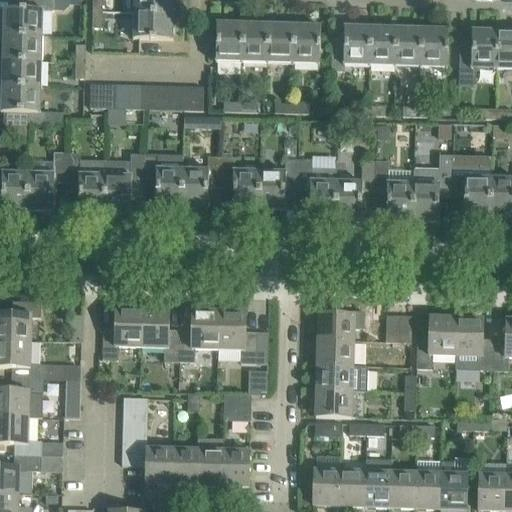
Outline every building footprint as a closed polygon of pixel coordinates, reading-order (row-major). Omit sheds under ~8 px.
[(53,0),(20,0),(20,11),(3,11),(2,37),(42,38),(43,13),(53,13),(53,0)] [(92,0),(92,14),(102,14),(102,0),(92,0)] [(173,16),(173,0),(133,0),(133,15),(173,16)] [(102,14),(92,14),(92,31),(102,31),(102,14)] [(132,41),(173,42),(173,16),(133,15),(132,41)] [(243,25),(217,25),(215,65),(242,66),(243,25)] [(268,26),(243,25),(242,66),(267,66),(268,26)] [(294,27),(268,26),(267,66),(293,67),(294,27)] [(319,68),(320,28),(294,27),(293,67),(319,68)] [(343,68),(369,69),(370,29),(333,28),(331,74),(343,75),(343,68)] [(369,69),(395,70),(396,30),(370,29),(369,69)] [(422,30),(396,30),(395,70),(421,71),(422,30)] [(447,71),(448,31),(422,30),(421,71),(447,71)] [(460,41),(458,92),(474,92),(475,72),(497,73),(498,33),(472,32),(472,41),(460,41)] [(511,33),(498,33),(497,73),(511,73),(511,33)] [(42,38),(2,37),(2,63),(42,64),(42,38)] [(75,50),(75,65),(85,65),(86,48),(80,47),(80,50),(75,50)] [(42,64),(2,63),(1,88),(41,89),(42,64)] [(85,65),(75,65),(74,82),(85,82),(85,65)] [(103,111),(103,88),(90,87),(89,111),(103,111)] [(0,88),(0,108),(0,109),(0,114),(3,115),(3,127),(29,128),(29,115),(40,116),(41,89),(1,88),(0,88)] [(115,112),(116,88),(103,88),(103,111),(115,112)] [(127,112),(128,88),(116,88),(115,112),(127,112)] [(140,112),(140,88),(128,88),(127,112),(140,112)] [(152,113),(153,89),(140,88),(140,112),(152,113)] [(164,113),(165,89),(153,89),(152,113),(164,113)] [(177,113),(177,89),(165,89),(164,113),(177,113)] [(189,114),(190,90),(177,89),(177,113),(189,114)] [(203,90),(190,90),(189,114),(202,114),(203,90)] [(240,115),(240,105),(223,104),(223,115),(240,115)] [(240,105),(240,115),(258,116),(258,105),(240,105)] [(291,117),(292,106),(275,106),(275,116),(291,117)] [(292,106),(291,117),(309,117),(309,107),(292,106)] [(368,119),(368,109),(351,108),(351,119),(368,119)] [(368,109),(368,119),(386,119),(386,109),(368,109)] [(400,120),(419,120),(419,110),(400,109),(400,120)] [(419,110),(419,120),(437,120),(437,110),(419,110)] [(496,122),(496,112),(479,111),(478,121),(496,122)] [(511,112),(496,112),(496,122),(511,122),(511,112)] [(3,127),(3,139),(29,140),(29,128),(3,127)] [(67,156),(53,156),(53,175),(28,175),(27,215),(53,216),(54,186),(66,186),(67,156)] [(66,186),(78,186),(77,216),(104,217),(105,177),(104,177),(80,176),(80,156),(67,156),(66,186)] [(221,160),(220,190),(232,190),(232,213),(258,213),(259,173),(234,172),(234,160),(231,160),(231,156),(221,156),(221,160)] [(105,177),(104,217),(130,218),(130,200),(143,200),(143,188),(144,158),(130,157),(130,164),(105,164),(104,177),(105,177)] [(144,158),(143,188),(155,188),(155,210),(181,211),(182,171),(182,159),(157,158),(144,158)] [(413,172),(412,226),(438,226),(439,196),(451,196),(452,166),(452,158),(439,158),(439,166),(439,172),(413,171),(413,172)] [(451,196),(464,197),(463,219),(489,220),(490,179),(491,159),(452,158),(452,166),(451,196)] [(181,211),(207,212),(208,190),(220,190),(221,160),(207,160),(207,172),(182,171),(181,211)] [(258,213),(284,214),(285,192),(297,192),(298,162),(284,162),(284,174),(259,173),(258,213)] [(298,162),(297,192),(309,192),(309,223),(335,223),(336,183),(336,174),(311,173),(311,163),(298,162)] [(336,183),(335,223),(361,224),(362,194),(374,194),(375,164),(362,164),(361,184),(336,183)] [(388,165),(375,164),(374,194),(387,195),(386,225),(412,226),(413,172),(388,172),(388,165)] [(0,200),(1,201),(0,214),(27,215),(28,175),(0,174),(0,200)] [(511,180),(490,179),(489,220),(511,220),(511,180)] [(12,310),(12,317),(0,316),(0,343),(30,344),(31,320),(40,320),(41,305),(18,305),(18,310),(12,310)] [(115,311),(115,336),(103,336),(102,363),(118,363),(118,350),(141,350),(142,312),(115,311)] [(169,338),(169,313),(142,312),(141,350),(164,351),(164,365),(179,365),(180,338),(169,338)] [(192,313),(191,338),(180,338),(179,365),(194,365),(194,352),(218,352),(219,314),(192,313)] [(240,367),(256,367),(256,340),(245,340),(246,315),(219,314),(218,352),(241,353),(240,367)] [(318,317),(317,343),(353,344),(354,331),(364,332),(364,314),(352,314),(352,318),(318,317)] [(82,319),(70,318),(70,345),(82,345),(82,319)] [(386,319),(386,339),(385,345),(398,345),(399,319),(386,319)] [(412,319),(399,319),(398,345),(411,346),(412,319)] [(429,320),(429,335),(429,345),(417,345),(416,371),(431,372),(432,358),(455,359),(456,321),(429,320)] [(455,359),(454,372),(478,373),(493,373),(494,347),(482,346),(483,321),(456,321),(455,359)] [(505,347),(494,347),(493,373),(508,374),(508,360),(511,360),(511,322),(506,322),(505,347)] [(256,340),(256,367),(267,367),(268,339),(257,338),(256,340)] [(30,367),(30,344),(0,343),(0,370),(16,371),(16,382),(43,383),(43,368),(30,367)] [(352,369),(353,344),(317,343),(317,368),(352,369)] [(43,368),(43,383),(67,383),(68,368),(43,368)] [(316,393),(352,394),(367,395),(367,369),(352,369),(317,368),(316,393)] [(405,378),(404,396),(416,396),(416,378),(405,378)] [(0,392),(0,419),(28,421),(42,421),(42,398),(43,383),(16,382),(16,393),(0,392)] [(351,421),(352,394),(316,393),(315,420),(351,421)] [(188,396),(188,403),(188,414),(199,414),(199,397),(188,396)] [(415,414),(416,396),(404,396),(404,413),(415,414)] [(224,411),(250,411),(251,399),(224,398),(224,411)] [(123,401),(123,413),(147,413),(147,402),(123,401)] [(250,424),(250,411),(224,411),(224,423),(250,424)] [(147,413),(123,413),(123,424),(147,424),(147,413)] [(14,458),(41,459),(41,444),(27,444),(28,421),(0,419),(0,446),(14,447),(14,458)] [(474,422),(457,421),(457,433),(474,433),(474,422)] [(474,422),(474,433),(492,434),(492,422),(474,422)] [(147,424),(123,424),(123,435),(147,436),(147,424)] [(342,426),(315,425),(314,439),(341,439),(342,426)] [(349,438),(366,438),(367,427),(349,426),(349,438)] [(384,427),(367,427),(366,438),(384,439),(384,427)] [(399,439),(417,440),(417,428),(399,428),(399,439)] [(434,428),(417,428),(417,440),(434,440),(434,428)] [(123,435),(122,446),(146,447),(147,436),(123,435)] [(198,452),(197,488),(222,489),(223,453),(223,443),(198,442),(198,452)] [(63,456),(65,448),(46,443),(44,452),(63,456)] [(122,446),(122,458),(146,459),(146,451),(146,447),(122,446)] [(146,469),(145,487),(171,488),(173,452),(146,451),(146,459),(146,469)] [(197,488),(198,452),(173,452),(171,488),(197,488)] [(249,454),(223,453),(222,489),(248,490),(249,454)] [(41,459),(14,458),(14,469),(0,468),(0,496),(18,497),(19,474),(40,474),(41,459)] [(146,459),(122,458),(122,469),(146,469),(146,459)] [(391,462),(366,462),(365,474),(364,510),(389,511),(390,475),(391,462)] [(441,476),(439,511),(466,511),(467,477),(467,465),(441,464),(441,476)] [(339,509),(340,473),(314,473),(313,509),(339,509)] [(364,510),(365,474),(340,473),(339,509),(364,510)] [(415,511),(416,476),(390,475),(389,511),(415,511)] [(441,476),(416,476),(415,511),(431,511),(439,511),(440,511),(441,476)] [(504,511),(505,478),(479,478),(477,511),(504,511)] [(0,496),(0,511),(29,511),(28,510),(18,510),(18,497),(0,496)] [(56,498),(44,498),(44,507),(55,507),(56,498)]
